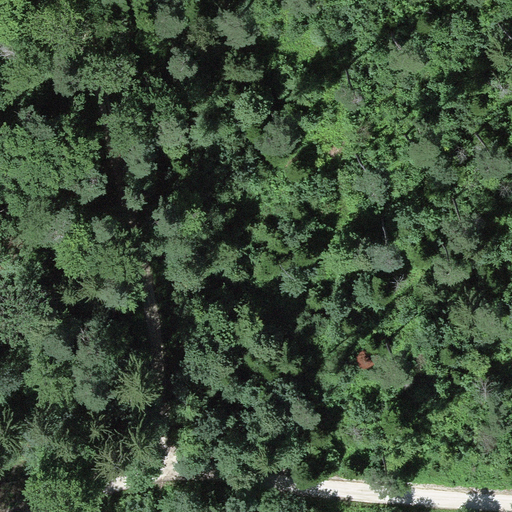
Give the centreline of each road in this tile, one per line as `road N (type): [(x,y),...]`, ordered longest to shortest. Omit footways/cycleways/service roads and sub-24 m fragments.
road 1 (track): [(41,511),(155,466),(511,502)]
road 2 (track): [(75,0),(149,299),(155,466)]
